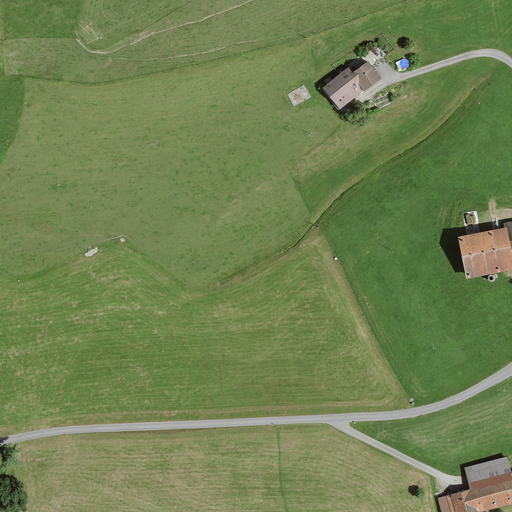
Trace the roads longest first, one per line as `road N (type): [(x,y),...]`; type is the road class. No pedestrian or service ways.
road 1 (unclassified): [(511,370),(439,406),(400,415),(52,432),(0,444)]
road 2 (track): [(334,419),(444,478)]
